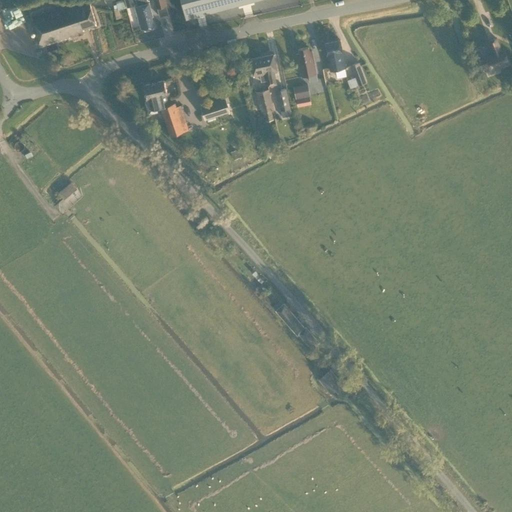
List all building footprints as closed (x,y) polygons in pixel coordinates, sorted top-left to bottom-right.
[(55,9),(52,0),(41,0),(28,4),(41,47),(73,37),(72,36),(85,32),(84,28),(97,24),(90,3),(77,7),(76,2),(55,9)] [(147,0),(134,0),(136,6),(135,6),(142,29),(145,28),(145,30),(155,27),(152,16),(153,16),(149,2),(148,3),(147,0)] [(165,0),(155,0),(160,16),(169,14),(166,5),(167,5),(165,0)] [(255,0),(182,0),(187,18),(255,0)] [(16,6),(4,11),(8,21),(20,16),(16,6)] [(502,51),(497,38),(489,41),(494,54),(486,57),(491,70),(509,63),(504,50),(502,51)] [(343,52),(341,40),(325,43),(327,55),(331,70),(336,69),(337,75),(346,73),(345,67),(346,67),(343,52)] [(47,47),(49,54),(59,51),(57,44),(47,47)] [(312,50),(309,51),(309,47),(299,49),(300,53),(297,53),(302,76),(309,75),(310,81),(318,80),(312,50)] [(274,54),(262,56),(267,76),(267,80),(269,86),(277,84),(275,72),(278,71),(274,54)] [(267,80),(267,76),(262,56),(251,58),(254,76),(261,75),(262,81),(267,80)] [(367,82),(359,62),(352,65),(359,84),(367,82)] [(144,85),(147,99),(149,98),(152,110),(162,107),(171,136),(189,130),(181,105),(176,106),(175,103),(169,105),(166,94),(168,93),(164,80),(144,85)] [(294,86),(296,99),(297,98),(310,96),(308,84),(294,86)] [(263,111),(266,120),(274,118),(271,109),(274,108),(269,88),(256,91),(261,111),(263,111)] [(283,117),(292,115),(286,88),(277,90),(283,117)] [(310,96),(297,98),(298,106),(311,104),(310,96)] [(201,106),(205,119),(229,111),(225,98),(201,106)] [(310,136),(308,127),(297,129),(299,139),(310,136)] [(240,157),(237,151),(231,153),(234,159),(240,157)] [(65,199),(78,188),(72,181),(59,192),(65,199)] [(305,327),(284,303),(281,299),(273,306),(276,310),(298,335),(300,333),(313,349),(320,343),(306,327),(305,327)] [(336,389),(339,393),(345,387),(330,369),(319,378),(331,393),(336,389)]
